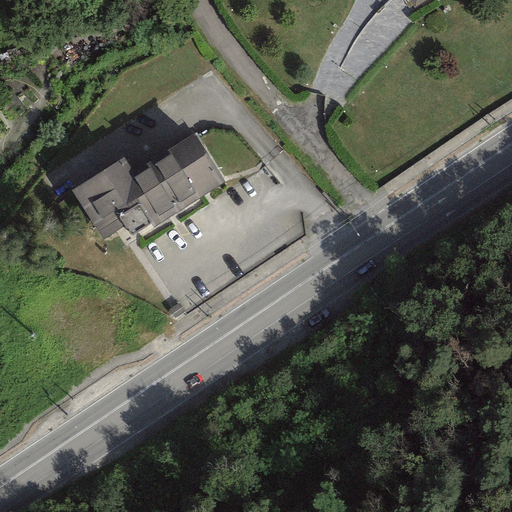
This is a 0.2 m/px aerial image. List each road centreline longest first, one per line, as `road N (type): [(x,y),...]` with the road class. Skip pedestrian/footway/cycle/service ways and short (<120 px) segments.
road 1 (secondary): [(0,500),(402,233)]
road 2 (residential): [(402,233),(193,27),(182,0)]
road 3 (secondary): [(402,233),(511,154)]
